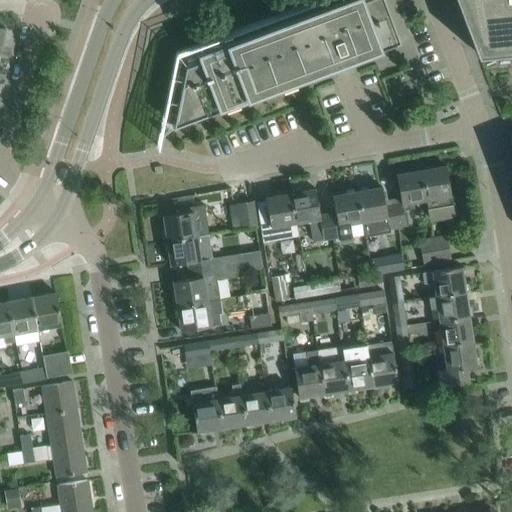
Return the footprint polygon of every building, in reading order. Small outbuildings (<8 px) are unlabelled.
[(349,60),(399,41),(384,0),(359,0),(201,59),(185,65),(173,126),(248,98),(336,65),(338,70),(351,65),(349,60)] [(511,0),(460,0),(460,1),(457,1),(477,54),(511,50),(511,0)] [(228,127),(231,142),(249,139),(245,123),(228,127)] [(420,170),(425,199),(427,208),(452,204),(450,195),(445,165),(420,170)] [(400,201),(401,203),(403,212),(413,211),(411,202),(425,199),(420,170),(396,174),(400,201)] [(464,178),(456,180),(458,190),(466,189),(464,178)] [(403,212),(401,203),(400,201),(385,204),(382,187),(357,191),(362,221),(364,232),(405,225),(403,212)] [(315,188),(290,193),(295,222),(309,219),(313,241),(324,239),(319,215),(315,188)] [(362,221),(357,191),(332,195),(335,212),(319,215),(324,239),(340,236),(341,242),(353,240),(350,223),(362,221)] [(290,193),(265,197),(272,238),(297,234),(295,222),(290,193)] [(230,205),(234,229),(234,231),(246,229),(256,228),(252,202),(230,205)] [(163,215),(167,240),(197,235),(195,222),(211,219),(209,205),(192,208),(192,210),(163,215)] [(257,240),(256,228),(246,229),(248,242),(257,240)] [(209,233),(197,235),(167,240),(170,265),(187,262),(200,260),(200,259),(212,257),(209,233)] [(418,241),(420,253),(448,248),(445,236),(418,241)] [(450,260),(448,248),(420,253),(422,265),(450,260)] [(248,252),(238,253),(240,268),(241,271),(251,269),(248,252)] [(240,268),(238,253),(212,257),(200,259),(200,260),(187,262),(190,278),(173,280),(177,305),(219,298),(216,279),(241,275),(241,271),(240,268)] [(372,273),(372,274),(381,273),(386,272),(384,261),(370,263),(372,273)] [(461,266),(432,270),(421,272),(423,284),(433,282),(435,296),(465,292),(461,266)] [(374,284),(372,274),(372,273),(358,275),(360,288),(374,285),(374,284)] [(381,273),(372,274),(374,284),(382,282),(381,273)] [(272,277),(276,301),(289,299),(284,275),(272,277)] [(390,277),(393,302),(403,301),(400,276),(390,277)] [(266,291),(264,278),(254,279),(256,292),(266,291)] [(339,279),(306,285),(308,295),(341,289),(339,279)] [(306,285),(305,285),(293,287),(295,298),(308,295),(306,285)] [(232,314),(247,313),(245,289),(230,290),(232,314)] [(358,294),(360,304),(386,300),(384,290),(358,294)] [(268,305),(266,291),(256,292),(258,306),(268,305)] [(56,292),(30,297),(36,329),(61,324),(56,292)] [(465,292),(435,296),(428,297),(429,308),(437,307),(439,321),(468,316),(465,292)] [(358,294),(334,298),(335,308),(360,304),(358,294)] [(36,329),(30,297),(7,301),(12,333),(13,333),(36,329)] [(221,312),(219,298),(177,305),(181,330),(220,324),(218,312),(221,312)] [(334,298),(309,301),(310,311),(335,308),(334,298)] [(12,333),(7,301),(0,302),(0,335),(4,334),(6,343),(15,341),(13,333),(12,333)] [(309,301),(278,306),(280,316),(301,313),(302,321),(311,319),(310,311),(309,301)] [(403,301),(393,302),(396,327),(406,325),(403,301)] [(360,311),(349,313),(353,331),(364,328),(360,311)] [(271,325),(269,313),(249,316),(251,328),(271,325)] [(472,340),(468,316),(439,321),(442,345),(472,340)] [(406,325),(396,327),(398,351),(408,350),(406,325)] [(282,329),(257,333),(258,344),(284,340),(282,329)] [(258,344),(257,333),(233,337),(234,348),(258,344)] [(234,348),(233,337),(209,340),(210,351),(234,348)] [(210,351),(209,340),(183,344),(185,357),(210,353),(210,351)] [(475,365),(472,340),(442,345),(446,369),(437,370),(439,386),(468,381),(466,366),(475,365)] [(397,381),(391,341),(366,345),(372,385),(397,381)] [(366,345),(342,349),(342,352),(343,352),(348,389),(372,385),(366,345)] [(317,352),(317,350),(292,354),(295,368),(294,368),(298,396),(323,393),(317,352)] [(342,352),(330,354),(330,350),(317,352),(323,393),(348,389),(343,352),(342,352)] [(408,350),(398,351),(401,375),(411,374),(408,350)] [(67,353),(67,352),(59,353),(42,356),(44,367),(42,367),(45,377),(70,373),(68,363),(67,353)] [(45,377),(42,367),(19,371),(21,382),(45,377)] [(0,385),(21,382),(19,371),(0,374),(0,385)] [(42,385),(47,415),(76,411),(71,380),(42,385)] [(221,427),(217,398),(216,386),(190,390),(196,431),(221,427)] [(291,387),(265,391),(269,420),(295,416),(291,387)] [(12,391),(14,404),(25,402),(23,389),(12,391)] [(269,420),(265,391),(241,395),(246,423),(269,420)] [(246,423),(241,395),(217,398),(221,427),(246,423)] [(81,441),(76,411),(47,415),(52,446),(81,441)] [(20,435),(22,449),(32,447),(30,434),(20,435)] [(86,471),(81,441),(52,446),(56,476),(86,471)] [(34,461),(32,447),(22,449),(24,463),(34,461)] [(57,484),(61,511),(76,511),(92,510),(87,479),(57,484)]
